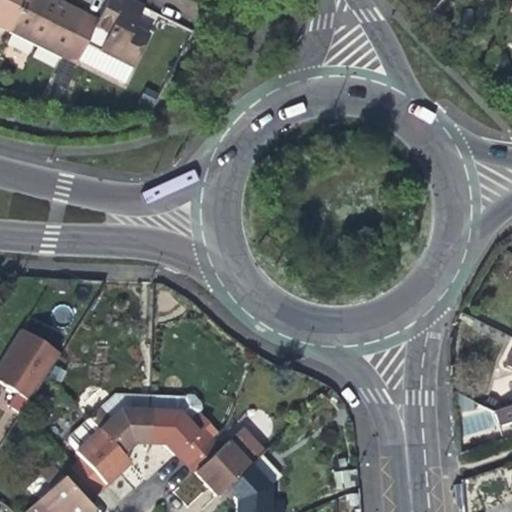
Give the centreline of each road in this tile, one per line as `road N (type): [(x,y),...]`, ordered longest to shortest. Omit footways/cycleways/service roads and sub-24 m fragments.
road 1 (secondary): [(0,227),(122,235),(175,246),(235,272)]
road 2 (secondary): [(223,174),(154,198),(107,197),(0,170)]
road 3 (residential): [(304,325),(404,426)]
road 4 (secondary): [(407,113),(347,91),(284,103)]
road 5 (residential): [(404,426),(418,299)]
road 6 (residential): [(407,113),(387,57),(352,0)]
road 7 (secondary): [(304,325),(344,330),(384,321),(418,299)]
